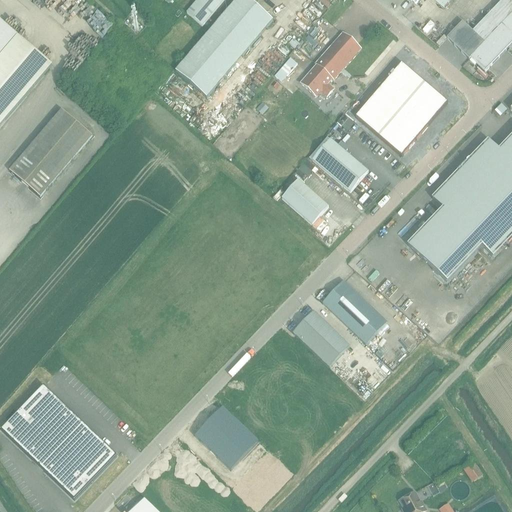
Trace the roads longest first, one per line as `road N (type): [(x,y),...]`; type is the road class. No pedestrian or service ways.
road 1 (unclassified): [(483,103),(92,511)]
road 2 (unclassified): [(323,511),(511,315)]
road 3 (unclassified): [(483,103),(363,0)]
road 4 (track): [(366,406),(429,349),(455,356),(478,379)]
